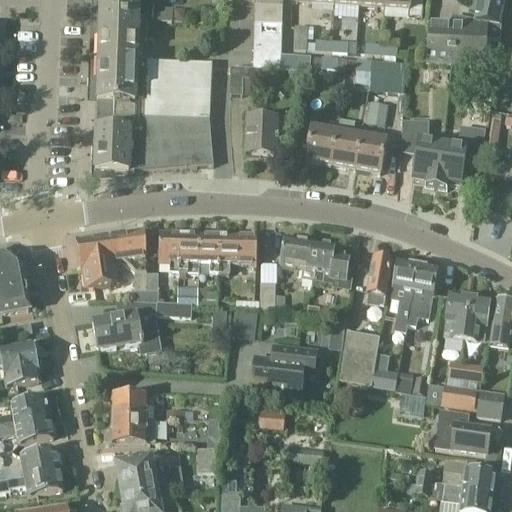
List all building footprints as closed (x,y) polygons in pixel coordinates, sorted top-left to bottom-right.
[(101,0),(100,21),(154,23),(155,0),(101,0)] [(359,10),(359,0),(334,0),(334,8),(359,10)] [(384,11),(385,0),(359,0),(359,10),(384,11)] [(385,0),(384,11),(409,13),(409,19),(422,20),(423,0),(385,0)] [(502,16),(505,5),(481,0),(478,0),(476,10),(474,21),(474,22),(488,25),(487,43),(500,44),(501,28),(499,28),(502,16)] [(255,6),(254,26),(282,27),(283,5),(255,4),(255,6)] [(485,69),(487,43),(488,25),(474,22),(454,19),(454,28),(428,26),(426,65),(485,69)] [(99,63),(147,65),(147,64),(148,24),(154,24),(154,23),(100,21),(99,63)] [(282,27),(254,26),(254,45),(282,46),(282,27)] [(308,30),(294,29),(293,54),(306,54),(308,30)] [(315,55),(331,56),(332,45),(316,44),(315,55)] [(288,72),(309,73),(310,60),(281,59),(282,46),(254,45),(253,71),(288,73),(288,72)] [(332,45),(331,56),(347,58),(348,46),(332,45)] [(364,59),(380,60),(381,48),(365,47),(364,59)] [(381,48),(380,60),(396,61),(397,49),(381,48)] [(337,74),(338,62),(322,61),(321,73),(337,74)] [(147,65),(99,63),(97,118),(145,120),(209,123),(211,67),(147,64),(147,65)] [(372,76),(372,64),(357,64),(356,75),(372,76)] [(242,99),(243,71),(231,70),(230,98),(242,99)] [(493,90),(495,71),(474,70),(473,88),(493,90)] [(388,109),(370,106),(367,128),(384,131),(388,109)] [(248,113),(248,123),(247,123),(246,159),(277,160),(278,124),(261,123),(261,113),(248,113)] [(96,132),(95,176),(129,176),(128,174),(192,169),(192,171),(213,169),(209,123),(145,120),(97,118),(96,132)] [(403,126),(402,157),(416,159),(412,184),(425,186),(424,191),(436,193),(443,147),(430,145),(428,145),(429,127),(403,126)] [(494,168),(500,128),(491,127),(485,166),(494,168)] [(330,168),(336,135),(311,131),(305,164),(330,168)] [(443,147),(436,193),(447,194),(448,190),(461,192),(465,165),(480,167),(485,135),(461,131),(458,149),(443,147)] [(355,172),(361,139),(336,135),(330,168),(355,172)] [(386,144),(361,139),(355,172),(380,177),(386,144)] [(105,267),(114,266),(122,265),(134,277),(134,294),(147,294),(148,277),(146,236),(77,246),(81,271),(84,270),(86,266),(104,264),(105,267)] [(180,277),(181,238),(160,237),(159,266),(171,267),(171,277),(180,277)] [(181,238),(180,277),(199,277),(199,268),(200,268),(202,239),(181,238)] [(211,278),(220,278),(220,268),(221,239),(202,239),(200,268),(211,268),(211,278)] [(221,239),(220,268),(257,269),(258,241),(221,239)] [(301,282),(312,284),(314,274),(316,274),(318,261),(309,259),(312,245),(285,240),(283,253),(282,253),(281,257),(282,257),(280,269),(303,273),(301,282)] [(314,274),(312,284),(312,285),(333,288),(333,290),(350,293),(353,272),(348,271),(349,260),(333,258),(335,248),(312,245),(309,259),(318,261),(316,274),(314,274)] [(6,260),(0,260),(0,319),(31,313),(23,273),(27,268),(26,261),(16,253),(9,254),(6,260)] [(384,308),(392,264),(388,264),(388,261),(379,259),(378,262),(374,261),(368,297),(372,297),(371,305),(384,308)] [(117,288),(114,266),(105,267),(104,264),(86,266),(84,270),(87,292),(117,288)] [(405,337),(417,269),(398,265),(393,293),(391,303),(400,305),(395,335),(405,337)] [(417,269),(405,337),(406,338),(407,329),(416,331),(417,322),(428,324),(437,272),(417,269)] [(159,277),(152,277),(148,277),(147,294),(159,294),(159,277)] [(260,287),(260,315),(275,315),(275,287),(260,287)] [(207,304),(207,293),(198,293),(198,303),(207,304)] [(159,294),(147,294),(134,294),(134,306),(147,307),(157,307),(158,307),(159,294)] [(444,341),(464,344),(470,300),(464,299),(464,297),(454,295),(454,297),(450,297),(444,341)] [(477,301),(470,300),(464,344),(476,346),(478,334),(485,335),(490,303),(486,302),(487,300),(477,299),(477,301)] [(511,336),(511,333),(511,306),(496,304),(489,350),(505,352),(508,336),(511,336)] [(191,309),(157,307),(156,321),(190,323),(191,309)] [(319,311),(308,310),(306,321),(318,322),(319,311)] [(227,316),(213,315),(212,333),(226,334),(227,316)] [(155,328),(144,330),(142,317),(93,325),(98,355),(141,348),(142,357),(159,354),(155,328)] [(344,327),(332,326),(331,338),(343,340),(344,327)] [(29,327),(23,328),(25,339),(31,338),(33,338),(30,327),(29,327)] [(379,341),(347,336),(339,386),(371,392),(379,341)] [(0,367),(3,367),(6,382),(8,391),(40,385),(38,373),(41,370),(40,364),(36,362),(33,348),(0,354),(0,367)] [(255,363),(250,397),(300,403),(302,382),(313,383),(316,356),(273,351),(271,365),(255,363)] [(467,376),(468,368),(450,366),(448,381),(466,384),(467,376)] [(468,368),(467,376),(483,378),(484,370),(468,368)] [(467,376),(466,384),(482,386),(483,378),(467,376)] [(428,384),(415,382),(413,398),(426,400),(428,384)] [(413,385),(398,383),(395,397),(411,400),(413,385)] [(476,396),(444,391),(441,412),(473,416),(476,396)] [(500,423),(504,399),(480,395),(476,420),(500,423)] [(111,424),(146,424),(146,400),(113,400),(113,409),(111,409),(111,424)] [(0,420),(0,431),(50,422),(47,402),(12,409),(13,419),(0,420)] [(261,413),(259,432),(283,434),(285,416),(261,413)] [(440,415),(438,427),(435,451),(486,459),(490,435),(466,431),(468,419),(440,415)] [(50,422),(0,431),(0,442),(17,439),(19,449),(54,442),(50,422)] [(155,424),(146,424),(111,424),(111,447),(155,447),(155,424)] [(207,453),(221,454),(222,425),(208,425),(207,453)] [(289,466),(322,470),(323,455),(290,452),(289,466)] [(221,454),(207,453),(197,453),(197,477),(220,477),(221,454)] [(0,485),(1,486),(59,474),(56,455),(21,460),(22,471),(0,474),(0,485)] [(120,487),(171,479),(169,470),(154,473),(152,461),(117,466),(120,487)] [(171,479),(182,477),(180,468),(169,470),(171,479)] [(477,501),(492,503),(495,477),(466,473),(465,480),(444,477),(443,489),(463,492),(463,490),(479,492),(477,501)] [(62,495),(59,474),(1,486),(2,495),(26,492),(27,501),(62,495)] [(429,501),(433,478),(419,476),(415,499),(429,501)] [(182,477),(171,479),(172,488),(183,486),(182,477)] [(120,487),(123,507),(159,502),(159,500),(169,499),(167,489),(172,488),(171,479),(120,487)] [(218,497),(228,497),(228,485),(220,485),(218,497)] [(490,511),(492,503),(477,501),(479,492),(463,490),(463,492),(443,489),(442,489),(445,490),(442,507),(460,509),(460,511),(490,511)] [(239,511),(240,497),(228,497),(218,497),(217,511),(239,511)] [(159,502),(123,507),(123,511),(160,511),(160,509),(176,507),(175,498),(169,499),(159,500),(159,502)]
